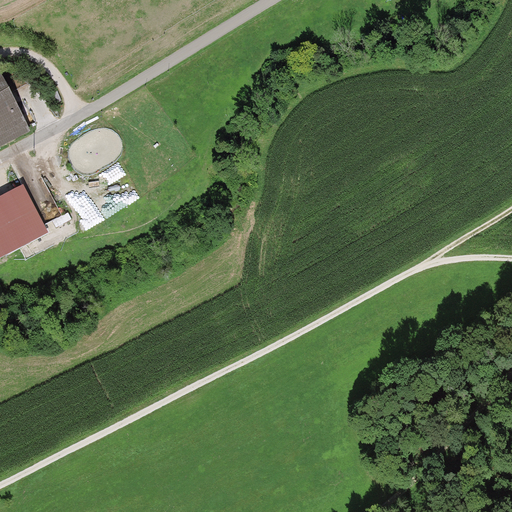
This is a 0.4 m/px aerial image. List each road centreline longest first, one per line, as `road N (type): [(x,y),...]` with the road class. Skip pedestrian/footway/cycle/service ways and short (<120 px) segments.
road 1 (track): [(511,260),(413,268),(0,483)]
road 2 (unclassified): [(0,158),(268,0)]
road 3 (track): [(511,366),(443,455),(385,511)]
road 4 (track): [(368,456),(483,405)]
